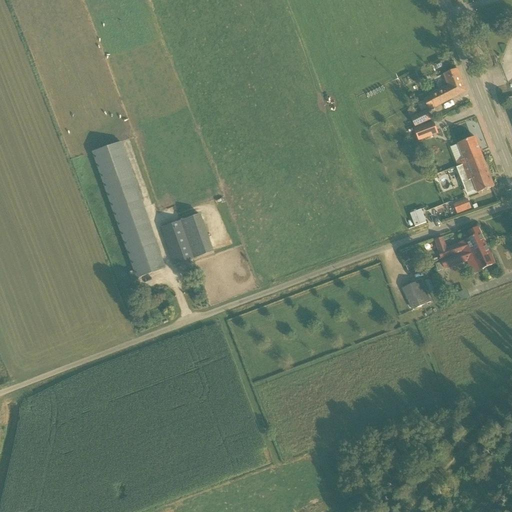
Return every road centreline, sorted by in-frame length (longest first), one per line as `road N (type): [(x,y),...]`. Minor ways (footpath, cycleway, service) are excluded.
road 1 (unclassified): [(0,395),(511,204)]
road 2 (secondary): [(511,182),(440,0)]
